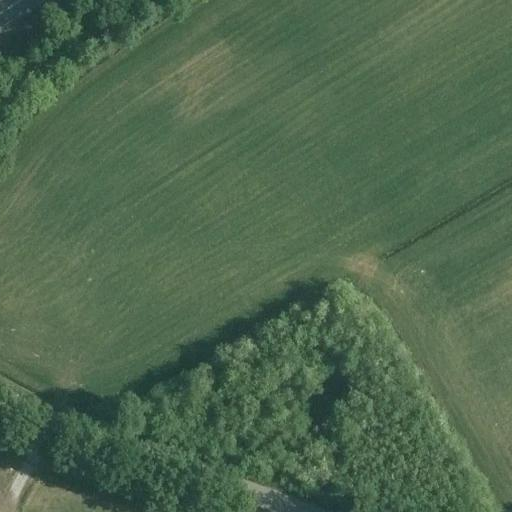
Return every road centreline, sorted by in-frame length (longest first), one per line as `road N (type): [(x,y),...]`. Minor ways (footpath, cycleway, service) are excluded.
road 1 (tertiary): [(300,511),(0,396)]
road 2 (track): [(0,114),(35,75),(153,0)]
